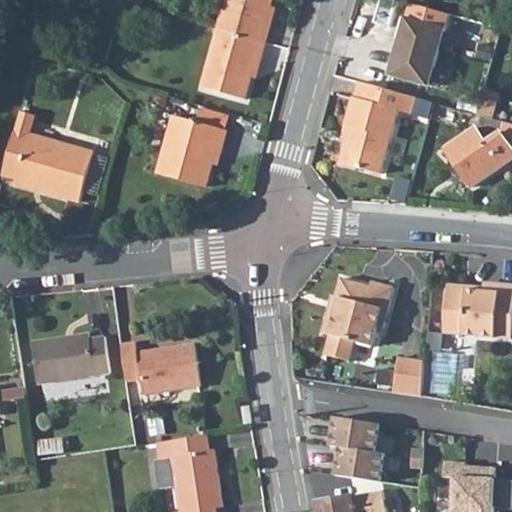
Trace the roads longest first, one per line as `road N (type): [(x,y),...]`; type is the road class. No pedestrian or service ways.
road 1 (residential): [(0,274),(217,251),(264,237)]
road 2 (residential): [(264,237),(321,224),(511,236)]
road 3 (tertiary): [(264,237),(328,0)]
road 4 (residential): [(272,390),(511,427)]
road 5 (tertiary): [(272,390),(261,308),(264,237)]
road 6 (tertiary): [(289,511),(272,390)]
